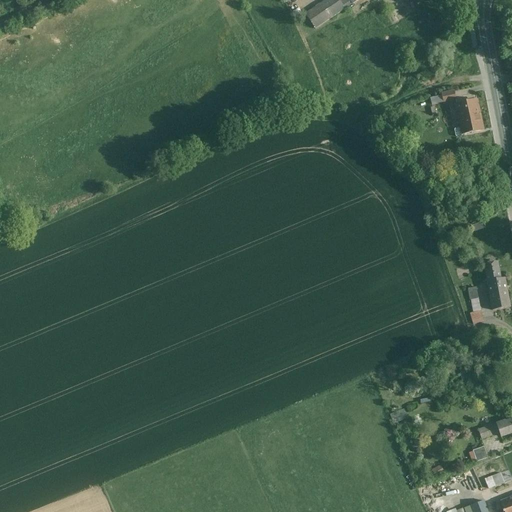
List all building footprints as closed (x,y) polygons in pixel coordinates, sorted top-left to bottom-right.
[(315,0),(303,8),(314,23),(345,2),(343,0),(315,0)] [(454,88),(441,91),(441,92),(443,100),(456,97),(454,88)] [(441,92),(430,95),(432,102),(443,100),(441,92)] [(476,98),(457,103),(464,133),(483,129),(476,98)] [(500,279),(497,262),(484,265),(487,281),(500,279)] [(487,281),(492,311),(511,307),(505,278),(500,279),(487,281)] [(476,287),(468,289),(470,300),(478,299),(476,287)] [(480,310),(470,313),(473,324),(483,321),(480,310)] [(511,420),(505,423),(505,422),(497,425),(499,431),(501,438),(511,434),(511,420)] [(497,425),(490,427),(492,434),(499,431),(497,425)] [(484,447),(472,452),(476,463),(488,458),(484,447)] [(441,467),(432,472),(435,477),(443,472),(441,467)] [(501,473),(485,479),(489,488),(505,482),(501,473)] [(511,511),(511,497),(500,501),(504,511),(511,511)] [(487,511),(483,501),(471,506),(472,511),(487,511)]
